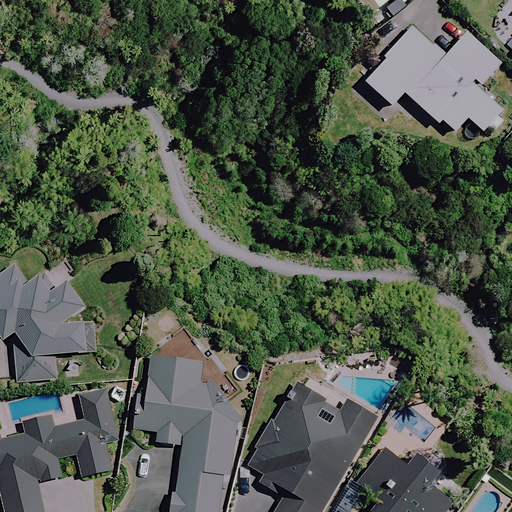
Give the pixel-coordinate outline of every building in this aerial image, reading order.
[(391,109),(402,96),(437,126),(441,121),(455,133),(466,121),(482,134),(504,108),(480,88),(499,66),(464,36),(444,60),(411,32),(364,86),(391,109)] [(15,268),(0,276),(0,342),(1,345),(14,337),(20,346),(12,351),(16,386),(56,382),(54,359),(86,355),(83,324),(68,326),(67,322),(84,312),(68,285),(54,294),(43,275),(26,285),(15,268)] [(180,448),(174,493),(168,492),(165,511),(217,511),(222,476),(227,477),(235,420),(213,418),(217,388),(197,386),(200,365),(149,358),(139,432),(156,434),(154,445),(180,448)] [(340,412),(299,389),(280,423),(273,419),(246,468),(260,476),(254,486),(279,500),(272,511),(320,511),(373,418),(345,403),(340,412)] [(116,440),(105,391),(78,397),(83,423),(52,430),(49,418),(23,424),(25,436),(0,441),(0,505),(1,511),(41,511),(35,484),(60,479),(56,461),(75,457),(79,479),(111,473),(105,443),(116,440)] [(405,469),(383,452),(356,487),(376,502),(368,511),(442,511),(449,503),(428,487),(437,475),(413,458),(405,469)]
